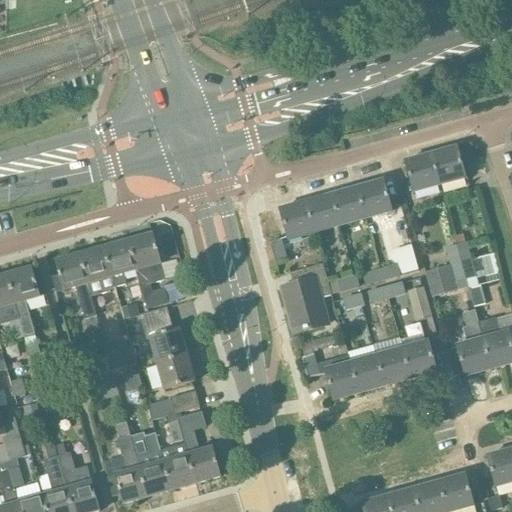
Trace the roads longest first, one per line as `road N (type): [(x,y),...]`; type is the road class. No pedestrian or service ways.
road 1 (tertiary): [(211,150),(511,40)]
road 2 (tertiary): [(260,421),(246,294),(211,150)]
road 3 (tertiary): [(182,157),(260,421)]
road 4 (tertiary): [(511,23),(306,84)]
road 5 (residential): [(486,119),(281,175)]
road 6 (tertiary): [(0,196),(182,157)]
road 7 (tertiary): [(306,84),(271,77),(206,82),(171,54)]
